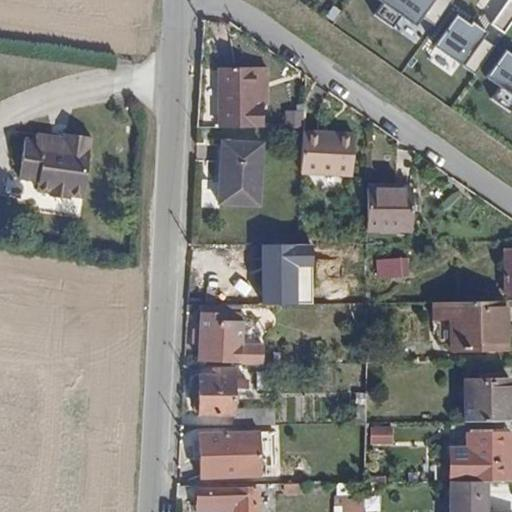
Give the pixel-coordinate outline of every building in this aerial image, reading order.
[(377,23),(396,36),(404,24),(419,34),(426,24),(439,33),(455,9),(442,0),(372,0),(372,1),(386,11),(377,23)] [(511,34),(511,5),(511,6),(494,31),(508,40),(511,34)] [(473,32),(459,23),(439,51),(480,80),(501,51),(486,41),(488,38),(475,29),(473,32)] [(495,106),(511,118),(511,60),(508,57),(489,84),(504,94),(495,106)] [(262,107),(266,107),(266,69),(219,69),(218,128),(261,129),(262,107)] [(287,129),(302,129),(302,112),(287,111),(287,129)] [(70,195),(85,196),(92,133),(64,130),(63,142),(55,141),(56,134),(37,132),(36,138),(25,137),(21,178),(39,179),(38,191),(49,192),(49,197),(69,199),(70,195)] [(301,173),(352,177),(355,136),(304,133),(301,173)] [(218,203),(259,205),(263,144),(222,142),(218,203)] [(367,230),(412,230),(412,187),(367,186),(367,230)] [(313,304),(313,244),(262,244),(262,304),(313,304)] [(379,278),(411,276),(410,256),(377,258),(379,278)] [(449,351),(507,350),(507,301),(431,302),(431,320),(449,320),(449,351)] [(261,342),(241,342),(242,313),(240,313),(240,304),(203,304),(203,313),(201,313),(200,329),(195,329),(194,344),(200,345),(200,363),(261,362),(261,342)] [(365,364),(382,363),(382,352),(365,352),(365,357),(365,363),(365,364)] [(275,410),(234,410),(235,390),(247,390),(248,381),(235,381),(235,371),(217,371),(217,376),(199,377),(199,416),(234,415),(234,426),(275,425),(275,410)] [(465,421),(511,420),(511,379),(464,380),(465,421)] [(487,481),(511,480),(511,434),(492,434),(492,430),(467,430),(467,448),(467,461),(449,462),(449,481),(487,481)] [(200,479),(235,478),(260,478),(259,431),(198,433),(200,479)] [(449,462),(467,461),(467,448),(449,448),(449,462)] [(487,511),(487,481),(449,481),(449,511),(487,511)] [(285,495),(304,495),(304,484),(285,484),(285,495)] [(234,511),(257,511),(258,488),(198,489),(198,504),(222,504),(222,511),(234,511)] [(342,511),(363,511),(364,500),(342,499),(342,511)]
